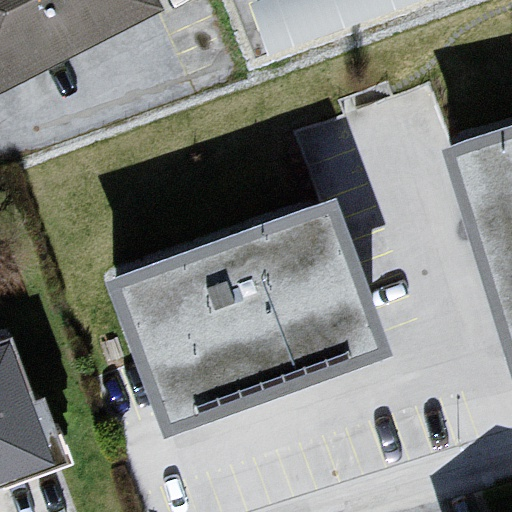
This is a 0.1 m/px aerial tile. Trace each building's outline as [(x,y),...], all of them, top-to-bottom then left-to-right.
[(0,0),(0,82),(156,0),(0,0)] [(250,0),(268,50),(413,0),(250,0)] [(511,134),(446,153),(506,370),(511,368),(511,134)] [(333,195),(100,279),(154,427),(387,343),(333,195)] [(5,336),(0,337),(0,481),(64,459),(42,398),(28,399),(5,336)]
